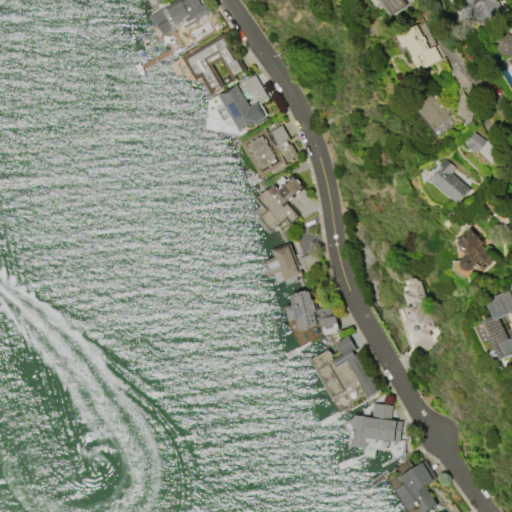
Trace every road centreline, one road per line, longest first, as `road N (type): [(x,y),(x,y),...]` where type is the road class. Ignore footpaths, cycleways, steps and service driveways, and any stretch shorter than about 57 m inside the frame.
road 1 (residential): [(230,0),(307,124),(345,277),(487,511)]
road 2 (residential): [(430,0),(455,65),(511,129)]
